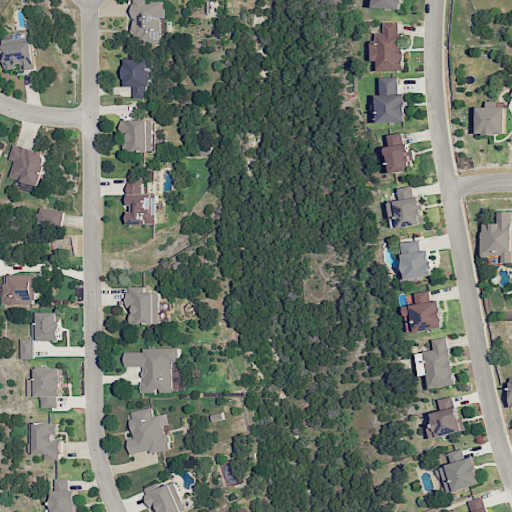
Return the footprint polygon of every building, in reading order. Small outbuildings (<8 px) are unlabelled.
[(161,43),(160,17),(166,17),(165,1),(149,2),(149,0),(131,0),(133,44),(161,43)] [(402,10),(403,0),(373,0),(373,7),(402,10)] [(379,71),(404,70),(403,34),(399,34),(399,21),(385,22),(385,33),(378,33),(379,41),(372,41),(373,61),(378,61),(379,71)] [(20,66),(21,71),(35,69),(30,36),(0,40),(4,68),(20,66)] [(152,59),(124,58),(123,87),(133,87),(132,98),(146,98),(147,87),(151,87),(152,59)] [(407,121),(406,93),(399,94),(398,76),(378,77),(380,123),(407,121)] [(478,107),(478,134),(505,134),(505,106),(478,107)] [(126,151),(154,151),(154,120),(121,120),(121,135),(126,135),(126,151)] [(388,135),(390,145),(384,146),(385,155),(390,155),(393,173),(413,170),(409,143),(405,143),(403,132),(388,135)] [(10,177),(40,186),(49,154),(13,144),(9,159),(14,161),(10,177)] [(158,224),(158,193),(143,193),(142,176),(128,177),(129,212),(129,225),(158,224)] [(424,224),(416,185),(394,189),(396,201),(389,202),(392,219),(399,218),(401,228),(424,224)] [(37,222),(61,227),(64,212),(40,207),(37,222)] [(511,223),(511,211),(498,212),(498,224),(482,224),(483,256),(502,255),(502,263),(511,262),(511,223)] [(407,279),(433,276),(431,250),(421,251),(420,240),(403,242),(407,279)] [(10,275),(10,284),(1,284),(2,304),(38,303),(38,274),(10,275)] [(160,324),(159,292),(146,292),(146,286),(127,287),(127,307),(131,307),(131,324),(160,324)] [(444,328),(440,300),(430,302),(429,290),(414,292),(416,305),(405,306),(408,332),(444,328)] [(60,340),(60,312),(37,312),(37,323),(32,323),(32,339),(20,339),(20,358),(34,358),(34,340),(60,340)] [(430,389),(455,384),(447,336),(432,339),(434,350),(417,353),(421,376),(428,374),(430,389)] [(173,392),(173,362),(179,362),(179,347),(142,348),(142,352),(124,352),(125,366),(143,366),(143,382),(140,382),(141,392),(161,392),(173,392)] [(27,396),(41,396),(41,408),(57,407),(56,396),(62,396),(62,368),(35,368),(35,378),(26,378),(27,396)] [(431,439),(463,431),(455,395),(438,399),(440,411),(432,413),(435,426),(429,428),(431,439)] [(131,455),(172,448),(169,433),(165,434),(163,426),(170,425),(168,413),(155,416),(153,407),(129,411),(134,438),(128,439),(131,455)] [(29,422),(28,454),(44,454),(44,460),(61,460),(62,440),(57,440),(57,423),(29,422)] [(481,484),(474,456),(465,458),(462,448),(448,452),(451,465),(436,469),(438,478),(444,477),(448,493),(481,484)] [(68,478),(52,479),(52,511),(78,511),(78,490),(69,490),(68,478)] [(182,511),(187,510),(173,478),(143,491),(151,508),(154,507),(156,511),(182,511)] [(489,511),(485,496),(468,501),(471,511),(489,511)]
